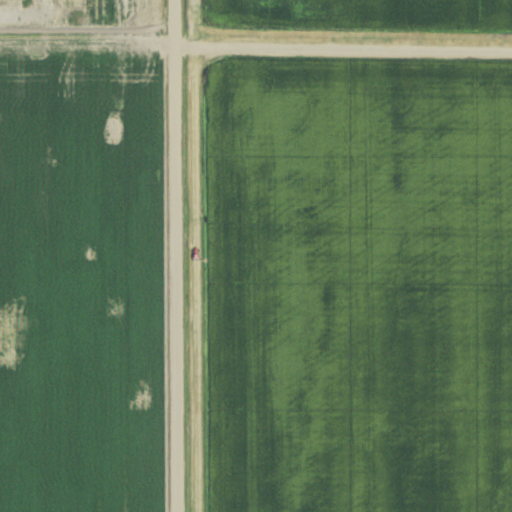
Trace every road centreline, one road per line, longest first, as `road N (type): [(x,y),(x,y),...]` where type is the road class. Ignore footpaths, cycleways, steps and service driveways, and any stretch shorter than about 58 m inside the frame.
road 1 (residential): [(183,511),(179,0)]
road 2 (residential): [(180,50),(0,48)]
